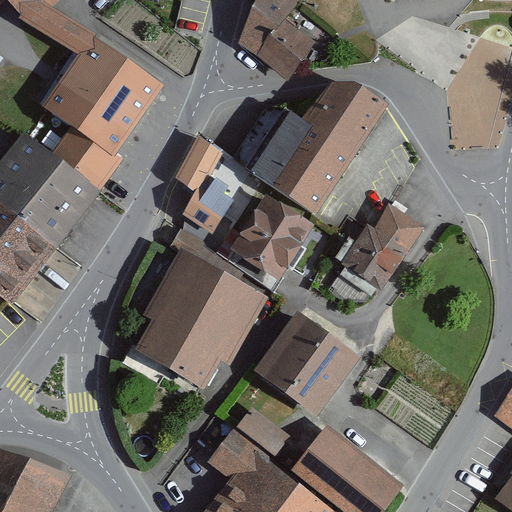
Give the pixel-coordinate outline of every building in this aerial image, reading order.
[(8,0),(21,15),(84,55),(96,39),(48,8),(57,0),(8,0)] [(256,0),(252,7),(239,43),(257,56),(285,20),(289,16),(299,2),(300,0),(256,0)] [(315,42),(285,20),(257,56),(290,78),(293,73),(315,42)] [(160,87),(96,39),(84,55),(44,108),(70,127),(53,151),(50,155),(95,189),(109,170),(118,158),(111,152),(132,124),(160,87)] [(246,167),(316,215),(386,107),(355,90),(331,88),(305,121),(285,108),(246,167)] [(14,149),(0,167),(0,203),(54,243),(75,216),(91,193),(95,189),(50,155),(53,151),(30,134),(27,132),(23,136),(14,149)] [(179,180),(196,194),(221,153),(213,147),(201,137),(179,180)] [(264,195),(230,250),(281,281),(315,227),(310,224),(264,195)] [(0,295),(8,302),(10,299),(49,248),(52,245),(54,243),(0,203),(0,295)] [(341,264),(382,292),(424,229),(390,207),(387,211),(380,221),(375,229),(370,225),(367,224),(366,226),(341,264)] [(135,349),(204,388),(220,360),(230,365),(268,299),(182,250),(145,315),(152,319),(135,349)] [(299,314),(257,371),(303,405),(317,415),(359,358),(299,314)] [(511,391),(496,417),(511,429),(511,391)] [(276,425),(253,407),(238,426),(237,427),(281,462),(297,441),(276,425)] [(230,480),(206,511),(382,511),(403,485),(325,428),(289,472),(233,430),(215,455),(208,463),(230,480)] [(0,456),(0,511),(48,511),(66,480),(0,456)] [(511,472),(511,474),(511,477),(498,497),(496,499),(511,510),(511,472)]
